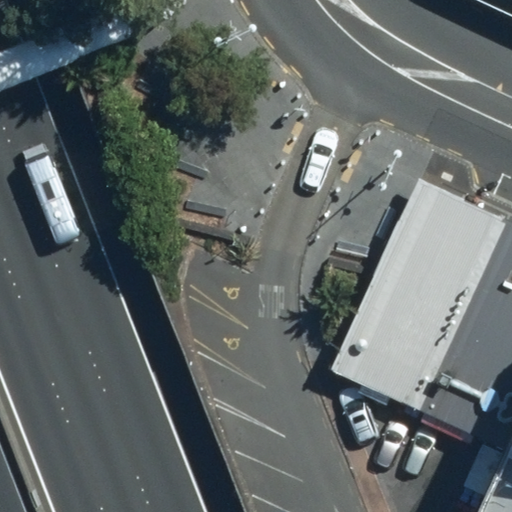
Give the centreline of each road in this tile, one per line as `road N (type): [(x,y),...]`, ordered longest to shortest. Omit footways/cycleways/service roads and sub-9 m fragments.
road 1 (residential): [(330,511),(274,349),(274,267),(369,32)]
road 2 (motorway): [(0,249),(102,511)]
road 3 (secondary): [(500,110),(369,32)]
